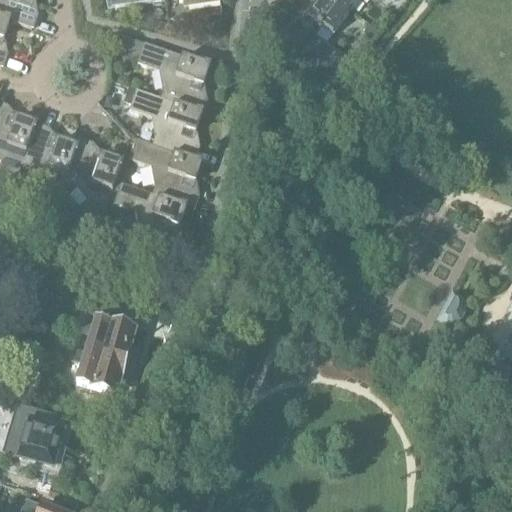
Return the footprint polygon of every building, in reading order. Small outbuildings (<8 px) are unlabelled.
[(0,0),(0,20),(9,23),(9,24),(31,31),(31,29),(34,19),(35,20),(35,17),(32,16),(29,2),(30,1),(31,3),(33,3),(33,0),(0,0)] [(220,5),(219,0),(112,0),(114,13),(165,6),(167,23),(221,15),(220,5)] [(307,19),(332,37),(350,13),(331,0),(319,0),(320,0),(316,6),(312,4),(304,15),(307,18),(307,19)] [(331,0),(350,13),(359,0),(331,0)] [(3,42),(9,24),(9,23),(0,20),(0,70),(0,71),(1,68),(0,68),(3,58),(4,59),(5,57),(2,56),(0,45),(0,40),(1,42),(3,42)] [(365,42),(370,46),(377,36),(367,30),(364,35),(365,42)] [(113,49),(125,47),(124,44),(127,44),(129,53),(138,51),(140,45),(115,37),(111,40),(113,49)] [(158,74),(162,93),(159,101),(200,115),(200,114),(203,105),(204,105),(205,103),(201,102),(198,87),(200,87),(200,88),(202,89),(202,88),(209,69),(143,46),(136,66),(158,74)] [(328,49),(318,66),(337,79),(347,61),(328,49)] [(154,140),(152,148),(193,162),(193,161),(192,161),(195,152),(196,152),(197,150),(194,149),(191,134),(192,134),(192,135),(194,136),(201,117),(201,116),(200,116),(200,115),(159,101),(128,91),(124,102),(132,105),(129,113),(150,121),(154,140)] [(0,165),(0,189),(13,194),(21,170),(20,170),(34,128),(15,121),(15,124),(15,125),(14,125),(5,114),(6,111),(4,110),(3,111),(0,109),(0,165)] [(36,130),(35,129),(35,128),(34,128),(20,170),(21,170),(29,173),(42,188),(34,210),(54,216),(65,185),(64,185),(76,151),(57,144),(56,146),(57,147),(56,148),(46,137),(47,134),(45,133),(45,134),(35,130),(36,130)] [(185,210),(185,211),(192,213),(193,211),(192,211),(195,201),(196,201),(197,199),(194,198),(191,183),(192,183),(192,184),(194,185),(201,165),(192,162),(193,162),(152,148),(151,148),(136,143),(129,163),(150,170),(154,190),(151,198),(185,210)] [(78,144),(76,151),(64,185),(65,185),(73,188),(86,203),(79,225),(99,232),(108,205),(115,185),(121,166),(101,159),(101,161),(101,163),(100,163),(91,152),(92,149),(90,148),(89,149),(80,145),(78,144)] [(179,229),(185,211),(185,210),(151,198),(115,185),(108,205),(113,207),(135,214),(139,234),(136,243),(177,257),(177,255),(180,245),(181,246),(181,243),(178,242),(175,228),(177,227),(177,229),(179,229)] [(464,309),(461,301),(452,296),(445,308),(443,312),(436,324),(446,329),(454,327),(460,323),(463,316),(464,309)] [(81,368),(75,386),(115,397),(119,382),(130,385),(138,355),(128,352),(132,337),(131,327),(122,324),(116,332),(94,324),(84,356),(74,353),(71,365),(81,368)] [(19,464),(51,472),(52,472),(53,467),(57,468),(60,457),(56,456),(62,437),(29,428),(19,464)] [(49,511),(27,502),(22,511),(49,511)]
